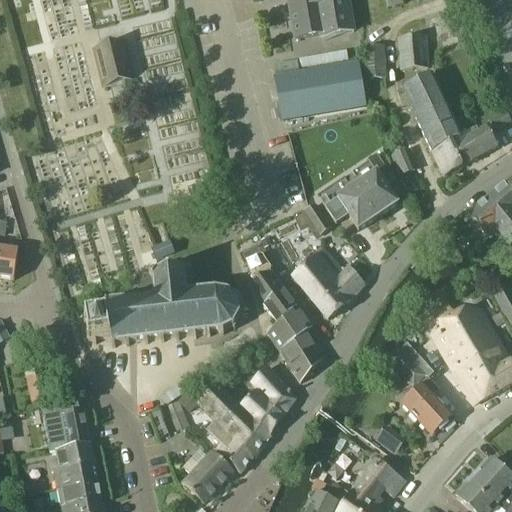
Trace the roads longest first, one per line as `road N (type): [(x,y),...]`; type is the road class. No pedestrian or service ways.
road 1 (unclassified): [(232,511),(285,449),(392,269),(443,218),(511,170)]
road 2 (residential): [(143,511),(129,434),(76,372),(45,311)]
road 3 (residential): [(45,311),(0,153)]
road 4 (unclassified): [(406,511),(464,440),(511,401)]
